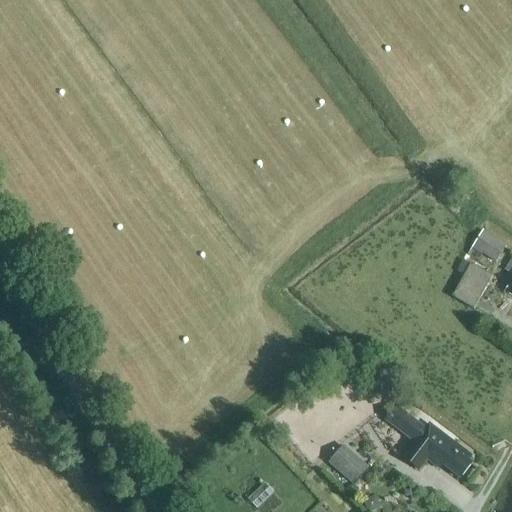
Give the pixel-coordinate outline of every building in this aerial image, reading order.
[(495,263),(506,245),(484,231),(472,248),(495,263)] [(474,309),(491,276),(471,265),(453,297),(474,309)] [(412,420),(402,433),(418,446),(406,461),(418,470),(426,459),(440,470),(443,466),(461,480),(472,465),(467,461),(470,457),(440,434),(436,439),(412,420)] [(369,469),(344,447),(329,464),(354,486),(369,469)] [(272,480),(254,495),(262,505),(280,490),(272,480)] [(375,497),(364,501),(367,511),(372,511),(375,511),(378,505),(375,497)]
